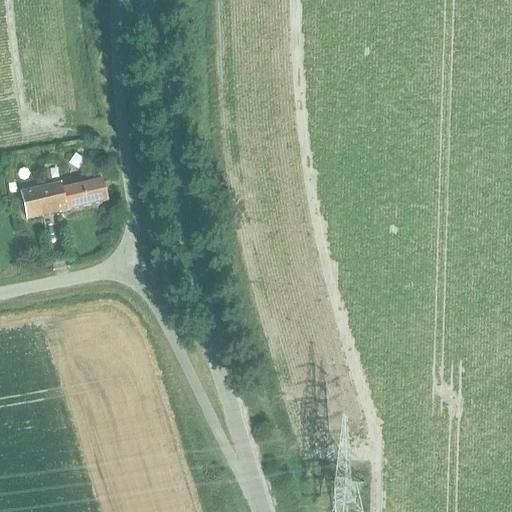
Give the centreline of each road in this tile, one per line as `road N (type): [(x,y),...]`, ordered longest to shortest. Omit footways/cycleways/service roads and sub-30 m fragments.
road 1 (unclassified): [(258,500),(185,224),(150,0)]
road 2 (unclassified): [(120,0),(117,59),(134,201),(130,267)]
road 3 (unclassified): [(130,267),(162,311),(258,500)]
road 4 (unclassified): [(0,292),(130,267)]
